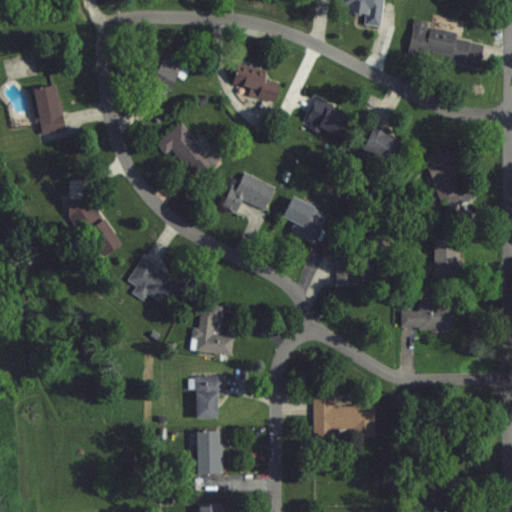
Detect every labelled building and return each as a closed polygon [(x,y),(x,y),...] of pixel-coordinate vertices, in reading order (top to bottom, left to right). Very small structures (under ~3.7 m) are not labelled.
[(381,25),(383,0),(338,0),(337,11),(365,14),(364,24),(381,25)] [(409,52),(449,59),(448,62),(481,67),(486,37),(413,25),(409,52)] [(186,64),(166,53),(143,93),(162,105),(186,64)] [(277,100),(281,79),(238,70),(234,92),(277,100)] [(43,134),(66,130),(57,84),(34,89),(43,134)] [(343,136),(351,114),(314,100),(306,122),(343,136)] [(222,160),(203,135),(196,141),(182,123),(157,143),(166,153),(172,148),(197,180),(222,160)] [(363,152),(395,164),(405,140),(372,127),(363,152)] [(475,199),(469,181),(454,186),(451,177),(462,173),(454,149),(425,158),(439,199),(446,197),(450,207),(475,199)] [(266,210),(276,186),(240,171),(225,207),(238,213),(243,200),(266,210)] [(281,217),(314,239),(329,216),(296,195),(281,217)] [(459,239),(434,239),(434,276),(459,276),(459,239)] [(337,284),(386,284),(386,240),(370,240),(370,259),(337,259),(337,284)] [(184,283),(173,276),(170,281),(155,272),(159,265),(143,256),(128,281),(136,285),(132,293),(145,301),(148,294),(170,307),(184,283)] [(454,302),(419,302),(419,311),(401,311),(401,330),(454,330),(454,302)] [(190,350),(232,353),(233,336),(218,335),(220,305),(201,303),(199,328),(192,327),(190,350)] [(221,376),(192,376),(192,389),(197,389),(197,417),(221,417),(221,376)] [(355,427),(355,436),(375,436),(374,405),(333,406),(333,397),(313,397),(314,436),(334,436),(334,427),(355,427)] [(198,473),(222,473),(222,431),(198,431),(198,473)] [(218,511),(219,503),(199,503),(198,511),(218,511)]
